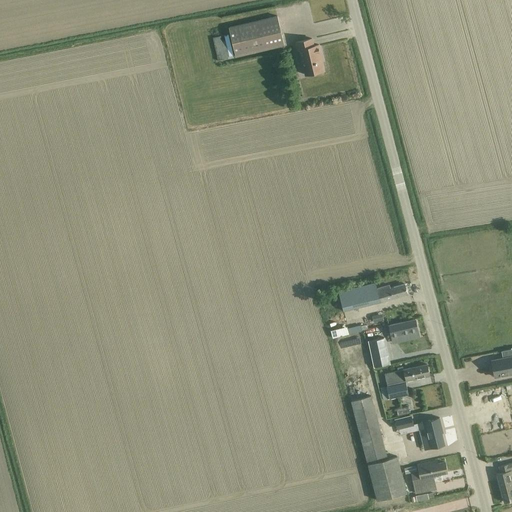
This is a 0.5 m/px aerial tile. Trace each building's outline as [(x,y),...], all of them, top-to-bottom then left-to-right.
[(236,57),(275,48),(284,45),(278,16),(229,28),(236,57)] [(228,34),(213,38),(218,61),(233,57),(228,34)] [(312,38),(302,41),(296,42),(298,50),(300,50),(306,75),(323,71),(319,54),(321,54),(319,45),(314,46),(312,38)] [(375,282),(338,291),(344,311),(396,298),(398,297),(408,294),(405,284),(395,287),(390,288),(390,287),(390,285),(377,289),(375,282)] [(391,336),(408,332),(418,330),(415,319),(389,325),(391,336)] [(361,325),(348,329),(349,334),(363,331),(361,325)] [(331,345),(348,340),(346,332),(329,336),(331,345)] [(384,338),(368,341),(374,367),(390,363),(384,338)] [(345,350),(352,385),(368,381),(360,346),(345,350)] [(494,378),(511,374),(511,348),(502,351),(503,357),(491,360),(494,378)] [(388,384),(394,383),(429,375),(427,364),(385,374),(388,384)] [(407,382),(386,386),(381,387),(383,400),(388,399),(409,395),(407,382)] [(371,396),(351,402),(377,500),(407,492),(398,457),(388,459),(371,396)] [(410,411),(389,417),(392,426),(413,421),(410,411)] [(439,413),(417,418),(424,446),(445,440),(442,427),(439,413)] [(415,493),(426,490),(436,488),(433,475),(447,472),(445,462),(437,464),(437,461),(417,465),(419,472),(411,474),(415,493)] [(501,473),(497,474),(505,502),(511,500),(511,463),(509,464),(499,466),(501,473)] [(416,465),(405,467),(406,473),(417,471),(416,465)]
